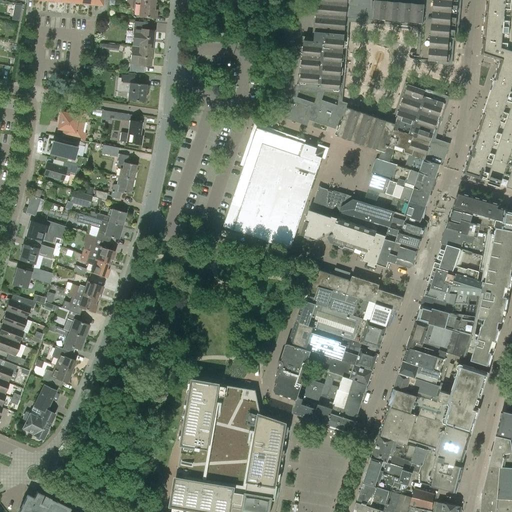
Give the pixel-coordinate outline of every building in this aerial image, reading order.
[(339,0),(317,0),(317,5),(314,41),(304,40),(300,85),(339,88),(340,88),(346,20),(344,16),(339,0)] [(373,20),(372,0),(344,0),(349,14),(352,18),(373,20)] [(372,0),(373,20),(420,24),(422,26),(419,59),(449,62),(452,37),(452,35),(455,33),(456,33),(458,0),(372,0)] [(511,0),(486,0),(482,53),(500,60),(464,172),(489,180),(488,183),(500,187),(500,184),(511,187),(511,0)] [(140,2),(139,16),(155,17),(156,4),(140,2)] [(14,5),(12,20),(19,21),(21,6),(14,5)] [(271,17),(272,10),(259,9),(259,16),(271,17)] [(297,85),(285,117),(307,125),(309,119),(339,129),(347,107),(389,121),(391,124),(390,127),(393,128),(408,85),(446,97),(431,141),(446,146),(439,164),(443,165),(450,142),(436,138),(450,96),(405,81),(393,118),(342,101),(351,22),(352,21),(417,27),(418,28),(415,61),(453,64),(456,33),(455,33),(452,35),(452,37),(449,62),(419,59),(422,26),(420,24),(373,20),(352,18),(349,14),(347,15),(344,16),(346,20),(340,88),(339,88),(300,85),(297,85)] [(133,29),(131,46),(139,46),(152,48),(154,30),(147,29),(147,23),(134,21),(133,29)] [(118,51),(119,45),(99,44),(98,54),(104,54),(104,50),(118,51)] [(139,46),(131,46),(129,71),(144,73),(144,65),(150,65),(152,48),(139,46)] [(148,85),(146,85),(146,84),(134,83),(134,76),(121,74),(120,81),(130,82),(128,99),(144,101),(145,93),(148,93),(148,85)] [(394,149),(404,152),(403,152),(409,154),(439,164),(446,146),(431,141),(446,97),(408,85),(393,128),(390,127),(391,124),(389,121),(347,107),(339,129),(337,135),(381,150),(386,152),(387,147),(394,149)] [(80,123),(83,121),(84,117),(85,111),(71,109),(71,113),(61,112),(59,124),(59,125),(61,126),(62,128),(63,129),(72,131),(71,138),(84,140),(86,133),(78,131),(80,123)] [(112,112),(111,118),(130,121),(130,120),(131,115),(112,112)] [(130,120),(130,121),(128,133),(121,132),(119,141),(141,144),(142,136),(140,135),(142,122),(130,120)] [(257,127),(254,134),(250,148),(247,155),(245,163),(243,169),(242,171),(225,220),(223,226),(239,231),(266,240),(266,241),(277,244),(291,249),(296,234),(305,208),(313,184),(318,168),(325,150),(257,127)] [(52,137),(50,146),(58,148),(55,159),(73,164),(74,161),(79,162),(82,151),(75,149),(77,144),(52,137)] [(117,157),(119,148),(103,145),(95,143),(93,151),(101,152),(101,153),(117,157)] [(386,152),(381,150),(378,159),(390,163),(390,162),(394,149),(387,147),(386,152)] [(119,176),(133,179),(136,164),(127,162),(128,156),(119,154),(117,166),(121,167),(119,176)] [(409,154),(404,168),(435,178),(439,164),(409,154)] [(431,190),(435,178),(404,168),(390,163),(378,159),(373,174),(390,179),(392,180),(394,174),(407,179),(406,182),(412,184),(431,190)] [(47,163),(44,174),(63,180),(65,174),(68,175),(69,173),(75,174),(77,166),(63,162),(62,167),(47,163)] [(368,188),(379,192),(381,186),(387,188),(390,179),(373,174),(368,188)] [(133,179),(119,176),(117,185),(113,185),(110,197),(119,199),(121,191),(130,193),(133,179)] [(405,194),(399,192),(397,197),(425,207),(431,190),(412,184),(411,188),(407,187),(405,194)] [(328,191),(328,189),(319,186),(317,194),(313,206),(326,211),(330,209),(331,210),(332,209),(326,207),(328,191)] [(364,202),(375,205),(379,192),(368,188),(364,202)] [(70,203),(89,208),(92,196),(73,190),(70,203)] [(106,201),(107,193),(95,190),(94,197),(106,201)] [(343,201),(345,196),(332,192),(328,191),(326,207),(332,209),(343,201)] [(495,221),(494,225),(502,227),(505,210),(506,208),(500,206),(501,203),(495,202),(460,192),(457,193),(457,194),(453,209),(473,214),(495,221)] [(393,211),(421,220),(425,207),(397,197),(394,197),(389,210),(393,211)] [(340,209),(339,211),(388,226),(389,227),(423,237),(427,222),(421,220),(393,211),(389,210),(375,205),(364,202),(362,201),(354,198),(341,207),(340,209)] [(25,213),(32,216),(33,216),(35,209),(27,207),(25,213)] [(477,277),(476,279),(459,274),(458,276),(456,275),(450,292),(456,292),(471,294),(473,294),(473,299),(472,301),(472,305),(467,305),(466,314),(475,316),(472,336),(471,335),(464,358),(466,359),(469,347),(474,348),(474,350),(471,360),(489,365),(501,328),(493,326),(494,320),(504,322),(511,280),(511,209),(506,207),(506,208),(505,210),(502,227),(494,225),(487,224),(481,254),(480,255),(479,263),(477,277)] [(95,218),(122,225),(126,213),(112,209),(110,217),(97,213),(95,218)] [(332,219),(331,217),(309,209),(300,235),(307,237),(307,239),(311,240),(313,239),(314,240),(316,239),(318,239),(325,236),(326,234),(334,230),(333,229),(336,222),(336,221),(332,219)] [(450,218),(461,222),(461,220),(470,222),(476,223),(477,221),(471,220),(473,214),(453,209),(450,218)] [(360,251),(359,255),(359,256),(359,257),(360,258),(361,258),(377,264),(383,244),(385,239),(389,227),(388,226),(339,211),(339,212),(336,221),(336,222),(333,229),(334,230),(335,233),(329,236),(332,242),(360,251)] [(79,213),(77,221),(99,227),(98,232),(96,237),(109,241),(111,236),(119,238),(122,225),(95,218),(79,213)] [(487,224),(494,225),(495,221),(473,214),(471,220),(477,221),(476,223),(470,222),(461,220),(461,222),(469,224),(480,225),(484,226),(478,253),(481,254),(487,224)] [(477,237),(480,225),(469,224),(461,222),(450,218),(449,218),(446,227),(477,237)] [(54,237),(62,239),(66,227),(58,225),(59,224),(47,220),(45,225),(30,220),(26,235),(42,240),(42,239),(44,239),(45,234),(54,237)] [(441,243),(472,252),(478,253),(484,226),(480,225),(477,237),(446,227),(442,242),(441,243)] [(385,239),(419,249),(423,237),(389,227),(385,239)] [(385,239),(383,244),(377,264),(389,268),(391,261),(413,268),(419,249),(385,239)] [(434,266),(459,274),(476,279),(477,277),(479,263),(470,260),(472,252),(441,243),(434,266)] [(34,263),(37,255),(51,259),(54,249),(39,244),(38,248),(23,244),(19,258),(34,263)] [(114,251),(99,246),(96,245),(94,244),(91,252),(89,257),(95,259),(110,264),(114,251)] [(89,257),(91,252),(83,249),(82,254),(89,257)] [(110,264),(95,259),(89,257),(82,254),(80,260),(93,264),(90,271),(106,276),(110,264)] [(70,270),(84,275),(86,269),(75,265),(72,264),(70,270)] [(459,274),(434,266),(427,286),(448,291),(450,292),(456,275),(458,276),(459,274)] [(17,268),(12,284),(26,288),(29,277),(41,281),(50,284),(53,274),(32,267),(30,272),(17,268)] [(333,290),(359,297),(363,298),(364,295),(372,297),(370,300),(378,303),(378,304),(393,308),(399,310),(404,297),(378,289),(380,284),(352,276),(351,281),(349,280),(349,279),(313,268),(305,293),(316,296),(319,286),(333,290)] [(87,282),(83,294),(98,299),(102,287),(87,282)] [(72,284),(70,289),(74,290),(73,292),(77,293),(77,292),(80,286),(72,284)] [(377,323),(377,322),(387,325),(392,311),(393,308),(378,304),(378,303),(370,300),(370,301),(363,299),(363,298),(359,297),(333,290),(319,286),(316,296),(313,303),(327,307),(377,323)] [(448,291),(427,286),(424,295),(453,302),(455,303),(465,304),(465,298),(473,299),(473,294),(471,294),(456,292),(450,292),(448,291)] [(64,302),(62,307),(80,314),(82,308),(94,312),(98,299),(83,294),(77,292),(77,293),(73,292),(74,290),(70,289),(68,295),(75,297),(75,298),(81,300),(79,306),(79,307),(78,309),(68,305),(69,304),(64,302)] [(377,322),(377,323),(327,307),(313,303),(316,296),(305,293),(302,302),(296,320),(379,348),(387,325),(377,322)] [(424,295),(421,304),(450,312),(450,311),(452,312),(455,304),(453,303),(453,302),(424,295)] [(7,302),(8,302),(4,311),(26,320),(27,319),(26,318),(28,313),(30,315),(35,301),(33,301),(23,298),(20,303),(8,298),(7,302)] [(456,331),(459,332),(471,335),(472,336),(475,316),(466,314),(452,312),(450,311),(450,312),(421,304),(416,320),(456,331)] [(26,320),(4,311),(3,314),(4,314),(1,323),(23,332),(24,331),(22,331),(26,320)] [(89,325),(78,321),(80,315),(77,314),(76,314),(70,312),(67,319),(73,321),(69,331),(69,332),(85,337),(89,325)] [(372,370),(379,348),(296,320),(289,342),(312,350),(372,370)] [(407,346),(445,358),(446,352),(452,354),(459,332),(456,331),(416,320),(407,346)] [(23,332),(1,323),(0,324),(0,326),(1,327),(0,329),(0,336),(20,344),(19,343),(23,332)] [(67,337),(65,344),(64,343),(62,349),(73,353),(75,348),(80,350),(85,337),(69,332),(69,331),(50,324),(47,330),(55,333),(55,332),(67,337)] [(459,332),(452,354),(464,358),(471,335),(459,332)] [(20,344),(0,336),(0,349),(8,353),(6,359),(23,365),(25,360),(20,358),(20,357),(15,355),(20,344)] [(283,396),(283,395),(289,397),(289,396),(291,396),(291,397),(297,399),(297,398),(298,398),(299,395),(309,365),(307,364),(312,350),(289,342),(289,343),(288,342),(282,359),(281,359),(280,359),(279,360),(278,361),(278,362),(278,363),(279,364),(280,365),(279,367),(278,367),(276,375),(277,375),(275,381),(276,381),(273,389),(276,390),(275,392),(281,394),(280,395),(283,396)] [(55,365),(71,371),(75,360),(71,359),(73,353),(62,349),(55,346),(51,356),(57,358),(55,365)] [(403,360),(440,372),(445,358),(407,346),(403,360)] [(307,364),(309,365),(328,371),(343,376),(368,384),(372,370),(312,350),(307,364)] [(41,368),(44,362),(37,360),(35,366),(41,368)] [(413,377),(429,383),(436,385),(440,372),(403,360),(399,373),(413,377)] [(0,379),(9,383),(9,382),(8,382),(9,378),(15,380),(17,373),(15,372),(17,366),(5,361),(3,367),(0,365),(0,379)] [(448,383),(454,364),(450,363),(444,381),(448,383)] [(388,405),(471,432),(472,432),(480,408),(474,406),(478,395),(481,396),(489,372),(463,364),(455,387),(443,383),(442,387),(437,402),(425,398),(411,394),(394,388),(388,405)] [(71,371),(55,365),(52,372),(46,369),(42,379),(61,387),(63,381),(67,382),(71,371)] [(343,376),(328,371),(324,384),(313,419),(328,423),(339,387),(332,385),(334,378),(341,381),(343,376)] [(394,388),(411,394),(413,388),(410,387),(413,377),(399,373),(394,388)] [(256,387),(193,375),(171,502),(230,511),(230,508),(242,510),(245,493),(272,497),(273,493),(275,493),(277,479),(276,478),(286,420),(287,417),(261,408),(257,389),(256,387)] [(339,387),(328,423),(352,432),(368,384),(343,376),(341,381),(339,387)] [(9,383),(0,379),(0,392),(6,395),(6,394),(4,394),(9,383)] [(300,396),(299,395),(298,398),(293,412),(313,419),(324,384),(309,379),(303,398),(300,397),(300,396)] [(425,398),(437,402),(442,387),(436,385),(429,383),(425,398)] [(40,439),(41,438),(42,439),(55,413),(47,410),(56,390),(44,384),(29,413),(26,412),(22,418),(26,420),(23,428),(34,433),(33,434),(35,435),(35,436),(35,438),(38,440),(40,439)] [(17,405),(20,396),(14,393),(10,402),(17,405)] [(428,450),(461,460),(463,460),(472,432),(471,432),(388,405),(379,434),(428,450)] [(497,435),(511,438),(511,413),(502,411),(497,435)] [(371,457),(413,471),(420,473),(428,450),(379,434),(371,457)] [(511,511),(511,438),(496,435),(482,495),(480,511),(511,511)] [(420,483),(456,492),(463,466),(459,465),(461,460),(428,450),(420,473),(420,483)] [(364,482),(392,491),(401,494),(407,490),(413,471),(371,457),(364,482)] [(357,501),(384,509),(386,504),(387,504),(392,491),(364,482),(357,501)] [(435,511),(437,502),(433,501),(434,494),(414,489),(412,497),(401,494),(392,491),(387,504),(386,504),(384,509),(382,511),(435,511)] [(67,511),(70,508),(56,501),(50,498),(50,497),(44,494),(43,495),(42,495),(42,494),(42,493),(40,492),(39,493),(37,492),(33,498),(27,495),(19,511),(67,511)] [(245,493),(242,510),(252,511),(269,511),(272,497),(245,493)] [(382,511),(384,509),(357,501),(353,511),(382,511)] [(460,505),(437,502),(435,511),(458,511),(459,506),(460,505)]
